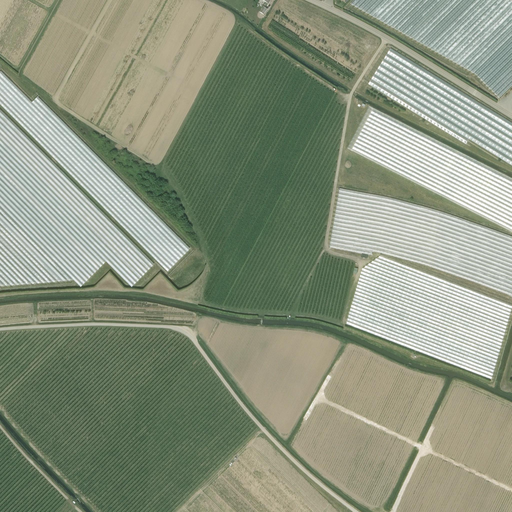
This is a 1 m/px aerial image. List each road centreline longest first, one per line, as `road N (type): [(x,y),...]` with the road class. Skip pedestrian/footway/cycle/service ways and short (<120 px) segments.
road 1 (track): [(356,511),(269,436),(184,330),(0,329)]
road 2 (tertiary): [(511,115),(310,0)]
road 3 (track): [(511,489),(317,397)]
